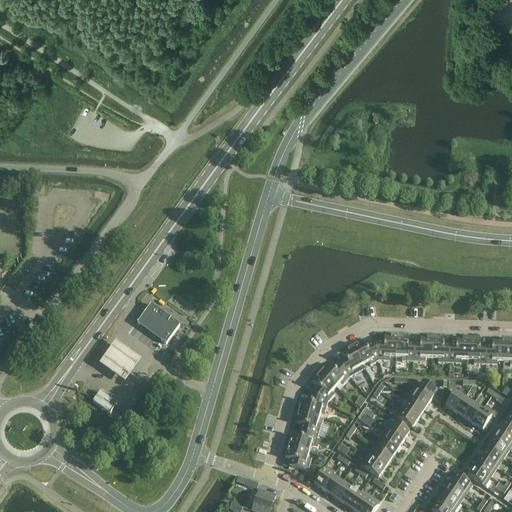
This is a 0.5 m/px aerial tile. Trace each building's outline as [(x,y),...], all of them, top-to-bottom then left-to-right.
[(166,345),(179,328),(180,326),(179,326),(151,306),(150,306),(137,325),(165,345),(166,345)] [(384,342),(374,342),(375,348),(379,362),(389,363),(389,358),(396,359),(396,337),(384,336),(384,342)] [(396,337),(396,359),(402,359),(402,363),(413,363),(414,349),(414,343),(408,343),(408,337),(396,337)] [(414,349),(413,363),(425,364),(425,360),(431,360),(432,338),(420,338),(420,343),(414,343),(414,349)] [(432,338),(431,360),(438,360),(438,364),(449,365),(450,350),(450,344),(444,344),(444,338),(432,338)] [(450,350),(449,365),(461,365),(461,361),(467,361),(468,339),(456,339),(456,345),(450,344),(450,350)] [(468,339),(467,361),(474,362),(474,366),(485,366),(486,351),(486,346),(480,345),(480,340),(468,339)] [(486,351),(485,366),(497,367),(497,362),(503,363),(504,341),(492,340),(492,346),(486,346),(486,351)] [(511,340),(504,341),(503,363),(510,363),(510,367),(511,367),(511,340)] [(362,342),(352,348),(363,367),(368,364),(370,367),(379,362),(375,348),(374,342),(365,347),(362,342)] [(125,384),(141,361),(119,346),(115,343),(99,366),(103,368),(125,384)] [(344,359),(337,363),(341,367),(350,379),(359,374),(357,370),(363,367),(352,348),(341,354),(344,359)] [(327,365),(319,374),(336,389),(340,384),(343,387),(350,379),(341,367),(337,363),(332,369),(327,365)] [(315,387),(309,394),(315,397),(328,404),(335,396),(331,394),(336,389),(319,374),(311,383),(315,387)] [(416,393),(431,402),(431,401),(432,401),(432,400),(437,393),(423,383),(416,393)] [(96,398),(93,403),(109,415),(110,415),(113,410),(117,405),(117,404),(101,393),(100,393),(96,398)] [(431,402),(416,393),(410,402),(424,411),(429,404),(430,404),(430,403),(431,402)] [(455,414),(464,400),(455,393),(445,407),(453,412),(454,413),(455,414)] [(301,401),(298,413),(319,419),(321,413),(325,414),(328,404),(315,397),(309,394),(307,403),(301,401)] [(464,419),(473,406),(464,400),(455,414),(456,414),(456,415),(457,415),(464,419)] [(424,411),(410,402),(404,411),(419,420),(419,419),(420,419),(420,418),(424,411)] [(473,426),(482,412),(473,406),(464,419),(471,424),(471,425),(472,425),(473,426)] [(482,412),(473,426),(474,427),(475,427),(477,428),(482,432),(485,428),(492,418),(494,420),(497,415),(485,407),(482,412)] [(419,420),(404,411),(400,408),(394,417),(412,429),(417,422),(418,421),(419,420)] [(298,413),(295,424),(300,426),(298,432),(304,433),(318,437),(321,428),(321,426),(317,425),(319,419),(298,413)] [(409,434),(391,421),(385,431),(403,443),(404,442),(404,441),(409,434)] [(498,432),(511,441),(511,428),(505,424),(500,430),(500,431),(499,432),(498,432)] [(403,443),(385,431),(379,440),(397,452),(401,445),(402,444),(403,443)] [(291,436),(288,447),(309,453),(311,447),(315,448),(318,437),(304,433),(298,432),(297,437),(291,436)] [(493,441),(509,452),(511,447),(511,441),(498,432),(498,433),(498,434),(497,435),(493,441)] [(397,452),(379,440),(373,449),(391,461),(392,460),(392,459),(397,452)] [(509,452),(493,441),(488,448),(487,449),(486,450),(503,461),(509,452)] [(288,447),(285,459),(290,461),(288,467),(291,468),(308,473),(311,461),(307,460),(309,453),(288,447)] [(391,461),(373,449),(367,458),(385,470),(389,463),(390,462),(391,461)] [(481,459),(497,470),(503,461),(486,450),(486,451),(485,453),(481,459)] [(360,467),(378,479),(385,470),(367,458),(360,467)] [(497,470),(481,459),(476,466),(475,467),(474,468),(491,479),(497,470)] [(314,485),(321,490),(322,491),(323,492),(332,477),(333,478),(335,474),(326,468),(314,485)] [(473,471),(468,478),(484,488),(491,479),(474,468),(474,469),(473,471)] [(305,476),(302,481),(307,485),(311,480),(305,476)] [(456,476),(451,483),(451,484),(450,484),(450,485),(466,496),(472,487),(456,476)] [(332,498),(341,484),(333,478),(332,477),(323,492),(324,493),(325,493),(332,498)] [(259,485),(247,481),(245,487),(257,491),(259,485)] [(341,504),(351,490),(341,484),(332,498),(339,502),(340,503),(341,504)] [(466,496),(450,485),(449,486),(449,487),(448,488),(444,494),(460,505),(466,496)] [(351,490),(341,504),(342,505),(343,505),(350,510),(360,496),(351,490)] [(259,491),(252,511),(270,511),(276,497),(259,491)] [(360,496),(350,510),(353,511),(361,511),(368,502),(371,498),(362,492),(360,496)] [(393,494),(389,501),(393,503),(398,497),(393,494)] [(455,511),(460,505),(444,494),(439,501),(439,502),(438,502),(437,503),(450,511),(455,511)] [(368,502),(361,511),(375,511),(380,504),(371,498),(368,502)] [(436,505),(431,511),(450,511),(437,503),(437,504),(436,505)]
